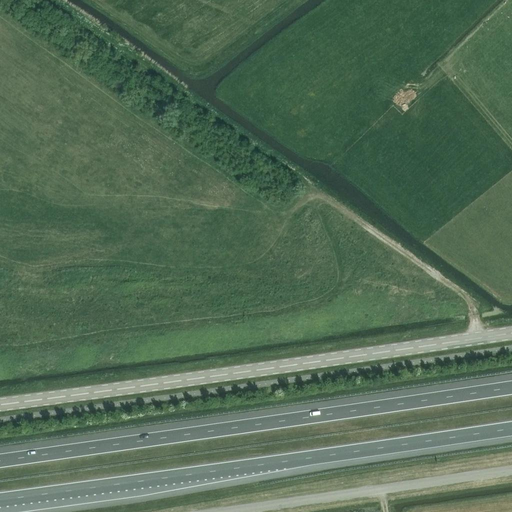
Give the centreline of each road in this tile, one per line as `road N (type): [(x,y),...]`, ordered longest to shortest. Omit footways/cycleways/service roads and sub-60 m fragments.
road 1 (motorway): [(511,387),(0,461)]
road 2 (motorway): [(0,499),(511,428)]
road 3 (tertiary): [(0,404),(511,333)]
road 4 (unclassified): [(223,511),(511,470)]
